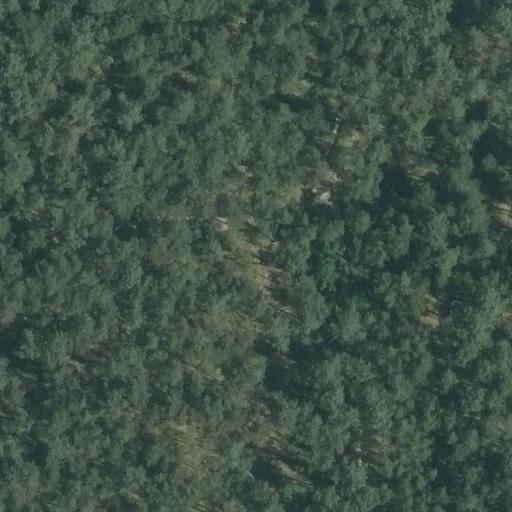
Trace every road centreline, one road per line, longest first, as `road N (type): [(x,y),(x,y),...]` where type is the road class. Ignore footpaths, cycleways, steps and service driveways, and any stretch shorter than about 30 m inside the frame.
road 1 (track): [(478,0),(373,154),(326,193),(227,233),(0,214)]
road 2 (track): [(335,186),(376,511)]
